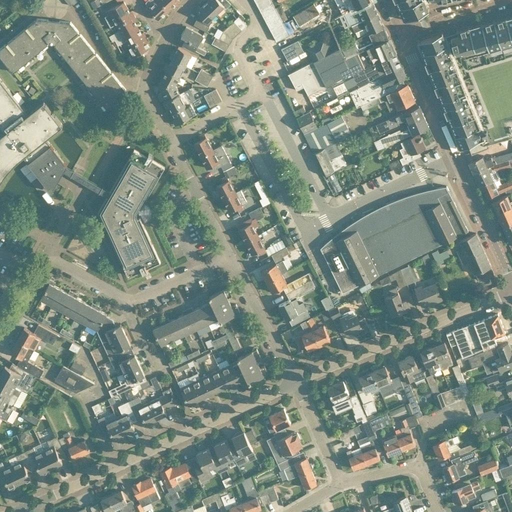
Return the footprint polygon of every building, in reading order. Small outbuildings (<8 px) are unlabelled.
[(147,0),(147,1),(149,5),(147,8),(159,20),(169,10),(159,0),(147,0)] [(159,0),(169,10),(179,0),(159,0)] [(208,0),(205,3),(216,14),(217,14),(224,6),(226,8),(231,3),(227,0),(208,0)] [(271,0),(266,0),(257,5),(260,11),(273,4),(271,0)] [(334,0),(342,14),(371,0),(334,0)] [(394,0),(395,1),(396,0),(399,7),(400,9),(404,19),(404,20),(406,19),(418,14),(419,13),(428,9),(429,9),(428,8),(427,5),(426,2),(428,1),(434,0),(394,0)] [(350,26),(351,26),(378,13),(373,2),(358,9),(360,15),(355,17),(355,16),(350,19),(348,23),(350,26)] [(124,8),(121,3),(106,11),(108,15),(105,17),(111,27),(115,24),(117,26),(135,16),(132,10),(129,11),(127,6),(124,8)] [(199,6),(195,9),(200,14),(208,22),(211,18),(216,14),(205,3),(201,8),(199,6)] [(273,4),(260,11),(264,17),(277,10),(275,7),(273,4)] [(281,4),(275,7),(277,10),(280,16),(282,21),(288,18),(281,4)] [(314,4),(293,15),(299,26),(320,14),(314,4)] [(277,10),(264,17),(267,23),(280,16),(277,10)] [(378,13),(351,26),(355,33),(367,27),(369,33),(384,27),(378,13)] [(444,36),(489,145),(501,140),(511,136),(511,15),(507,17),(495,20),(494,20),(482,23),(470,27),(469,26),(468,26),(456,30),(457,32),(444,36)] [(115,39),(116,40),(139,28),(135,21),(137,20),(135,16),(117,26),(119,30),(109,35),(113,41),(115,39)] [(239,16),(234,21),(242,30),(247,25),(239,16)] [(280,16),(267,23),(273,35),(286,28),(282,21),(280,16)] [(6,44),(0,48),(0,55),(13,72),(48,43),(55,44),(107,108),(121,97),(119,95),(126,90),(112,73),(103,80),(101,78),(111,71),(96,53),(87,61),(85,59),(95,51),(80,33),(71,41),(70,39),(79,32),(70,21),(59,20),(59,22),(56,22),(55,25),(52,25),(52,21),(48,21),(48,19),(37,18),(27,26),(35,36),(33,37),(25,28),(7,42),(15,52),(13,53),(6,44)] [(197,19),(194,24),(206,31),(209,26),(197,19)] [(231,23),(229,25),(237,34),(242,30),(234,21),(231,23)] [(229,25),(223,31),(233,38),(237,34),(229,25)] [(182,43),(191,48),(204,55),(206,51),(197,46),(203,35),(195,31),(186,26),(181,35),(183,36),(180,41),(183,43),(182,43)] [(369,33),(342,46),(347,57),(389,38),(384,27),(369,33)] [(139,28),(116,40),(118,44),(125,41),(129,47),(147,38),(144,32),(141,33),(139,28)] [(286,28),(273,35),(277,41),(285,37),(290,34),(286,28)] [(223,31),(218,38),(230,44),(233,38),(223,31)] [(419,40),(417,41),(418,42),(422,52),(422,53),(425,61),(428,70),(429,69),(435,85),(434,85),(438,93),(441,101),(442,101),(445,108),(444,108),(447,116),(448,116),(451,124),(456,136),(456,137),(457,136),(462,147),(468,144),(472,154),(489,147),(489,145),(444,36),(444,35),(443,32),(442,31),(441,32),(433,35),(431,35),(419,40)] [(212,44),(217,46),(226,51),(230,44),(218,38),(215,36),(212,44)] [(147,38),(129,47),(134,56),(131,57),(130,55),(128,56),(131,61),(133,60),(134,63),(145,57),(142,52),(150,47),(147,43),(149,42),(147,38)] [(296,69),(288,74),(288,75),(289,74),(297,90),(304,86),(308,95),(317,91),(332,84),(396,53),(389,38),(347,57),(342,46),(331,52),(313,61),(296,69)] [(307,48),(313,61),(331,52),(324,39),(307,48)] [(169,57),(172,59),(185,67),(186,65),(191,68),(197,57),(187,52),(178,47),(175,52),(173,51),(169,57)] [(296,48),(284,54),(288,60),(299,54),(296,48)] [(396,53),(332,84),(338,97),(402,66),(396,53)] [(163,68),(166,70),(180,77),(185,67),(172,59),(169,64),(167,62),(163,68)] [(402,66),(338,97),(356,89),(361,99),(398,81),(407,77),(402,66)] [(201,69),(198,74),(210,82),(213,75),(201,69)] [(166,70),(159,85),(175,86),(180,77),(166,70)] [(210,82),(198,74),(195,80),(208,86),(210,82)] [(28,162),(52,192),(64,171),(67,166),(67,165),(45,139),(63,125),(44,101),(28,114),(0,78),(0,183),(2,180),(6,174),(11,168),(16,163),(21,158),(24,156),(28,162)] [(407,84),(371,100),(374,105),(385,100),(390,111),(415,100),(407,84)] [(175,86),(159,85),(166,100),(163,102),(179,94),(175,86)] [(216,89),(210,92),(216,104),(222,100),(216,89)] [(179,94),(163,102),(167,108),(169,106),(172,111),(190,102),(185,91),(179,94)] [(216,104),(210,92),(204,95),(210,106),(216,104)] [(190,102),(172,111),(175,117),(172,118),(175,125),(197,114),(190,102)] [(419,105),(376,124),(380,133),(400,124),(399,122),(407,118),(409,123),(424,116),(419,105)] [(296,109),(297,115),(306,112),(305,107),(296,109)] [(310,111),(297,117),(304,133),(305,133),(318,127),(310,111)] [(318,127),(305,133),(314,152),(337,141),(352,134),(342,115),(332,119),(324,123),(318,127)] [(379,138),(383,146),(429,126),(424,116),(409,123),(411,127),(401,131),(400,129),(379,138)] [(228,120),(222,123),(226,130),(231,127),(228,120)] [(204,133),(199,136),(201,140),(194,143),(201,155),(213,149),(208,140),(204,133)] [(404,156),(389,164),(392,170),(421,155),(418,150),(425,147),(420,137),(418,138),(416,134),(401,142),(403,147),(400,149),(404,156)] [(341,140),(336,142),(339,149),(344,146),(341,140)] [(213,149),(201,155),(208,168),(214,165),(216,168),(230,161),(221,145),(213,149)] [(334,170),(324,148),(313,153),(324,175),(334,170)] [(135,215),(135,210),(137,207),(140,209),(150,192),(147,190),(152,181),(155,183),(165,166),(152,159),(153,156),(149,153),(147,156),(134,149),(125,165),(128,167),(123,176),(120,174),(110,191),(67,166),(64,171),(107,196),(102,205),(105,207),(103,211),(105,215),(101,216),(106,226),(109,225),(111,230),(108,231),(116,249),(119,247),(124,257),(121,258),(129,275),(142,269),(143,272),(148,270),(147,267),(160,261),(152,243),(149,245),(145,236),(148,234),(140,217),(136,218),(135,215)] [(483,156),(469,162),(473,172),(492,164),(493,164),(508,159),(511,158),(511,152),(495,157),(495,155),(491,157),(484,160),(483,156)] [(492,164),(473,172),(479,185),(493,179),(495,178),(504,177),(501,170),(510,167),(511,166),(511,158),(508,159),(493,164),(492,164)] [(217,186),(223,198),(235,192),(227,177),(237,172),(234,165),(224,171),(226,176),(221,179),(223,182),(217,186)] [(493,179),(479,185),(486,199),(505,190),(507,194),(511,192),(511,179),(498,186),(495,178),(493,179)] [(326,243),(320,247),(323,252),(342,292),(358,284),(359,285),(363,283),(467,231),(468,230),(446,186),(439,187),(432,188),(426,190),(419,192),(412,194),(405,196),(399,198),(392,201),(386,204),(379,207),(373,210),(367,213),(360,217),(354,221),(348,225),(343,229),(337,233),(331,238),(326,243)] [(235,192),(223,198),(230,211),(236,208),(238,211),(244,209),(235,192)] [(492,201),(497,211),(504,208),(504,209),(507,208),(507,209),(511,207),(511,200),(510,201),(507,194),(492,201)] [(268,195),(260,199),(263,206),(271,201),(268,195)] [(237,225),(245,239),(257,233),(253,227),(259,224),(257,219),(264,216),(260,207),(249,213),(251,218),(237,225)] [(504,208),(497,211),(503,226),(511,221),(511,207),(507,209),(507,208),(504,209),(504,208)] [(511,221),(503,226),(510,243),(511,242),(511,221)] [(257,233),(245,239),(253,254),(259,250),(261,254),(265,252),(268,256),(272,254),(286,247),(282,239),(265,248),(257,233)] [(459,240),(462,247),(457,250),(463,264),(470,261),(478,280),(493,273),(491,266),(476,233),(459,240)] [(286,247),(272,254),(275,261),(281,257),(282,257),(289,253),(286,247)] [(438,248),(433,252),(439,263),(451,256),(447,248),(440,252),(438,248)] [(420,258),(424,268),(432,265),(428,255),(420,258)] [(276,263),(261,271),(267,281),(282,274),(288,270),(283,260),(276,263)] [(409,266),(401,269),(408,284),(415,281),(409,266)] [(393,273),(389,275),(391,280),(396,278),(400,287),(408,284),(401,269),(393,273)] [(309,273),(293,282),(296,288),(312,279),(309,273)] [(282,274),(267,281),(273,292),(281,287),(287,284),(282,274)] [(48,284),(40,299),(51,306),(61,289),(54,285),(56,282),(49,278),(46,283),(48,284)] [(312,279),(296,288),(299,294),(316,286),(315,284),(312,279)] [(422,285),(415,287),(423,307),(442,299),(435,283),(423,288),(422,285)] [(209,296),(210,298),(215,308),(230,302),(228,298),(232,296),(229,287),(209,296)] [(385,298),(388,306),(392,315),(410,308),(407,299),(402,301),(396,287),(389,289),(392,295),(385,298)] [(61,289),(51,306),(63,312),(74,292),(70,290),(68,293),(61,289)] [(74,292),(63,312),(74,318),(84,301),(77,297),(78,294),(74,292)] [(329,297),(322,300),(327,310),(328,309),(329,310),(334,307),(329,297)] [(208,303),(200,307),(208,324),(220,319),(215,308),(210,298),(206,300),(208,303)] [(288,300),(279,304),(287,319),(288,318),(292,325),(310,315),(309,314),(307,309),(303,302),(299,304),(296,298),(291,301),(290,299),(289,299),(288,300)] [(84,301),(74,318),(86,325),(97,305),(93,302),(91,305),(84,301)] [(230,302),(215,308),(220,319),(221,321),(240,312),(236,304),(232,306),(230,302)] [(97,305),(86,325),(97,331),(101,325),(106,316),(107,314),(99,310),(101,307),(97,305)] [(334,307),(329,310),(336,324),(337,324),(342,321),(347,332),(348,333),(353,331),(355,335),(370,329),(364,317),(358,319),(356,314),(349,317),(347,314),(343,316),(341,314),(337,306),(334,307)] [(192,307),(187,309),(196,330),(208,324),(200,307),(193,310),(192,307)] [(184,314),(177,318),(185,335),(187,341),(192,339),(190,333),(196,330),(187,309),(183,311),(184,314)] [(353,309),(341,314),(343,316),(347,314),(349,317),(356,314),(353,309)] [(331,317),(328,310),(322,313),(325,320),(331,317)] [(366,314),(370,323),(375,321),(370,312),(366,314)] [(452,331),(449,332),(454,344),(457,343),(463,357),(497,343),(507,338),(506,335),(495,339),(494,337),(505,333),(498,314),(498,313),(452,331)] [(101,325),(97,331),(103,345),(109,342),(126,334),(121,324),(116,326),(113,319),(106,316),(101,325)] [(168,318),(163,320),(173,341),(185,335),(177,318),(170,321),(168,318)] [(300,323),(303,329),(311,325),(307,319),(300,323)] [(161,325),(153,328),(161,346),(173,341),(163,320),(159,322),(161,325)] [(342,321),(337,324),(341,334),(347,332),(342,321)] [(24,327),(17,339),(34,349),(41,337),(53,344),(58,335),(39,324),(34,333),(24,327)] [(324,325),(312,330),(319,345),(331,340),(324,325)] [(312,330),(305,333),(296,337),(300,347),(306,345),(309,350),(319,345),(312,330)] [(227,333),(217,338),(219,342),(225,339),(228,337),(228,336),(227,334),(227,333)] [(228,336),(228,337),(230,342),(237,339),(235,333),(228,336)] [(131,345),(126,334),(109,342),(103,345),(107,354),(110,360),(122,355),(119,350),(131,345)] [(22,358),(17,365),(33,374),(39,377),(44,369),(28,360),(34,349),(17,339),(11,352),(22,358)] [(444,342),(433,346),(441,368),(442,369),(448,367),(448,366),(453,364),(444,342)] [(498,346),(468,358),(472,368),(489,361),(511,352),(508,342),(498,346)] [(421,351),(425,360),(427,365),(428,365),(431,373),(436,371),(436,370),(441,368),(433,346),(421,351)] [(238,357),(239,360),(243,370),(258,363),(256,359),(261,357),(257,348),(238,357)] [(511,351),(511,352),(489,361),(491,367),(493,372),(500,369),(507,367),(511,364),(511,351)] [(122,355),(110,360),(114,369),(120,366),(123,373),(140,365),(135,354),(124,359),(122,355)] [(399,360),(402,370),(408,382),(414,379),(413,378),(419,376),(419,378),(421,378),(426,376),(422,367),(418,368),(413,354),(399,360)] [(181,356),(168,362),(171,367),(183,361),(181,356)] [(70,367),(82,374),(86,367),(74,360),(70,367)] [(239,360),(229,365),(237,381),(247,377),(243,370),(239,360)] [(5,366),(0,374),(0,376),(22,389),(27,392),(31,384),(29,383),(33,374),(17,365),(12,362),(9,368),(5,366)] [(258,363),(243,370),(247,377),(249,382),(268,373),(264,365),(260,367),(258,363)] [(458,364),(452,366),(460,385),(466,383),(458,364)] [(64,365),(55,380),(76,392),(95,383),(64,365)] [(121,384),(109,390),(112,397),(135,385),(133,381),(145,375),(140,365),(123,373),(126,378),(120,381),(121,384)] [(229,365),(219,369),(227,386),(237,381),(229,365)] [(385,366),(373,371),(378,385),(387,382),(391,392),(402,388),(398,377),(391,379),(385,366)] [(219,369),(210,374),(217,390),(227,386),(219,369)] [(359,376),(363,386),(365,390),(360,392),(364,403),(365,404),(373,400),(375,399),(372,392),(380,389),(378,385),(373,371),(359,376)] [(210,374),(200,378),(208,395),(217,390),(210,374)] [(432,374),(426,376),(433,394),(440,392),(432,374)] [(511,376),(505,379),(505,380),(499,382),(496,374),(487,377),(490,386),(496,384),(498,389),(507,386),(510,394),(510,393),(511,397),(511,376)] [(0,396),(14,404),(22,389),(0,376),(0,396)] [(200,378),(190,383),(198,400),(208,395),(200,378)] [(335,402),(332,403),(336,412),(352,405),(355,413),(354,414),(357,421),(362,419),(363,422),(367,420),(357,394),(351,397),(350,395),(349,396),(348,394),(349,394),(343,381),(328,387),(333,400),(334,400),(335,402)] [(190,383),(189,383),(180,387),(188,404),(198,400),(190,383)] [(466,383),(455,388),(459,400),(471,395),(467,386),(466,383)] [(405,386),(410,400),(416,398),(410,384),(405,386)] [(164,395),(149,402),(156,419),(167,414),(164,408),(177,402),(170,388),(162,391),(164,395)] [(450,389),(441,392),(446,405),(459,400),(455,388),(450,389)] [(446,405),(441,392),(434,394),(439,407),(446,405)] [(392,407),(409,400),(407,393),(389,400),(392,407)] [(0,416),(5,420),(9,413),(11,414),(14,409),(12,408),(14,404),(0,396),(0,416)] [(139,396),(128,401),(137,420),(143,417),(146,424),(156,419),(149,402),(143,405),(139,396)] [(396,434),(398,438),(403,449),(416,444),(411,433),(409,428),(419,424),(417,418),(423,415),(416,398),(410,400),(416,414),(406,418),(405,417),(400,420),(402,426),(400,427),(402,431),(396,434)] [(377,411),(373,400),(365,404),(364,403),(362,403),(367,415),(377,411)] [(123,414),(116,417),(124,434),(135,429),(132,422),(137,420),(128,401),(119,405),(123,414)] [(406,403),(410,414),(414,412),(410,402),(406,403)] [(509,402),(498,406),(500,412),(504,411),(510,427),(511,426),(511,407),(511,408),(509,402)] [(389,411),(391,417),(406,410),(404,405),(389,411)] [(264,418),(268,427),(270,432),(291,422),(284,408),(264,418)] [(36,410),(33,415),(39,418),(42,413),(36,410)] [(387,412),(370,419),(375,429),(380,427),(378,422),(389,417),(387,412)] [(480,412),(478,413),(480,418),(481,422),(486,420),(483,412),(480,412)] [(39,418),(33,415),(30,420),(36,424),(39,418)] [(106,419),(99,422),(104,432),(109,430),(114,439),(124,434),(116,417),(107,422),(106,419)] [(370,419),(363,422),(370,440),(377,437),(375,432),(374,430),(375,429),(370,419)] [(353,428),(348,430),(339,434),(341,439),(355,434),(353,428)] [(245,432),(251,443),(257,440),(251,429),(245,432)] [(64,436),(59,438),(60,440),(64,449),(69,447),(74,457),(90,450),(85,440),(75,444),(69,431),(64,434),(64,436)] [(229,446),(237,464),(238,465),(249,460),(246,453),(253,450),(244,431),(242,432),(240,431),(235,433),(234,435),(232,436),(238,449),(232,451),(230,446),(229,446)] [(267,439),(269,444),(272,451),(278,463),(300,452),(297,453),(295,449),(302,446),(298,439),(300,438),(297,432),(296,433),(295,431),(277,439),(275,435),(267,439)] [(50,447),(44,450),(52,468),(62,463),(61,458),(66,456),(57,436),(47,441),(50,447)] [(446,439),(443,441),(433,444),(439,458),(448,454),(450,460),(451,459),(473,450),(471,444),(461,447),(456,443),(454,443),(452,437),(446,440),(446,439)] [(384,443),(385,445),(389,454),(403,449),(398,438),(384,443)] [(220,455),(213,458),(216,465),(219,472),(237,464),(229,446),(226,439),(215,445),(220,455)] [(360,446),(360,447),(367,463),(380,458),(373,441),(360,446)] [(34,447),(25,451),(34,471),(39,468),(41,473),(52,468),(44,450),(37,453),(34,447)] [(352,451),(351,449),(347,451),(353,469),(367,463),(360,447),(352,451)] [(194,464),(199,473),(202,480),(213,475),(210,468),(216,465),(213,458),(208,448),(197,453),(202,464),(196,466),(195,464),(194,464)] [(473,450),(451,459),(452,463),(442,467),(448,480),(466,473),(464,469),(466,463),(478,458),(474,450),(473,450)] [(19,462),(12,465),(20,482),(31,477),(29,473),(34,471),(25,451),(16,455),(19,462)] [(306,457),(297,460),(295,461),(293,456),(278,463),(281,469),(284,468),(288,479),(300,474),(300,475),(312,470),(306,457)] [(482,474),(499,467),(495,459),(479,465),(482,474)] [(2,462),(0,462),(0,482),(2,486),(7,483),(9,488),(20,482),(12,465),(5,468),(2,462)] [(160,472),(165,481),(169,491),(166,493),(174,511),(184,507),(176,491),(181,489),(177,481),(191,475),(194,482),(199,480),(191,462),(186,464),(185,463),(172,469),(171,467),(160,472)] [(511,463),(500,468),(504,479),(511,475),(511,463)] [(312,470),(300,475),(305,488),(317,483),(312,470)] [(250,499),(244,501),(247,511),(250,511),(261,508),(260,505),(263,503),(263,504),(271,501),(266,488),(259,491),(255,482),(252,475),(242,480),(246,491),(250,499)] [(230,476),(222,479),(226,487),(234,484),(230,476)] [(133,486),(138,498),(148,493),(152,502),(160,498),(151,478),(141,482),(140,481),(133,485),(134,485),(133,486)] [(479,485),(478,480),(452,490),(455,498),(453,498),(455,504),(457,503),(457,504),(476,496),(473,490),(480,487),(479,485)] [(273,485),(266,488),(271,501),(278,498),(273,485)] [(495,489),(481,494),(484,501),(487,499),(498,495),(495,489)] [(101,500),(106,509),(107,511),(114,508),(115,510),(122,507),(124,511),(137,511),(135,506),(133,502),(128,504),(121,490),(101,500)] [(220,491),(214,493),(202,498),(204,505),(217,500),(219,507),(225,505),(224,501),(221,495),(220,491)] [(228,492),(221,495),(224,501),(225,505),(227,509),(230,507),(236,505),(233,497),(230,498),(228,492)] [(511,499),(510,496),(509,492),(503,494),(506,501),(511,499)] [(405,511),(412,510),(406,495),(394,500),(396,505),(382,510),(382,511),(405,511)] [(477,511),(474,511),(492,511),(487,499),(484,501),(475,504),(477,511)] [(230,507),(231,509),(232,511),(247,511),(244,501),(230,507)] [(101,511),(98,503),(90,506),(92,511),(86,511),(85,508),(75,511),(101,511)] [(145,511),(141,503),(135,506),(137,511),(145,511)]
